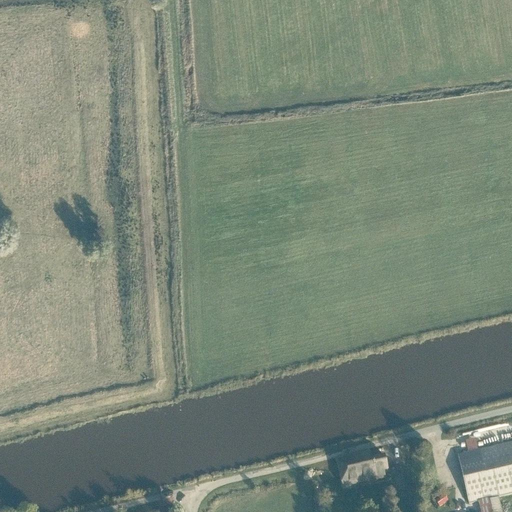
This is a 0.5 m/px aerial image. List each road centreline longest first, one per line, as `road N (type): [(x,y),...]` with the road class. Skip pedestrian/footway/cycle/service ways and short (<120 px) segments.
road 1 (unclassified): [(511,412),(195,492)]
road 2 (track): [(171,0),(193,286)]
